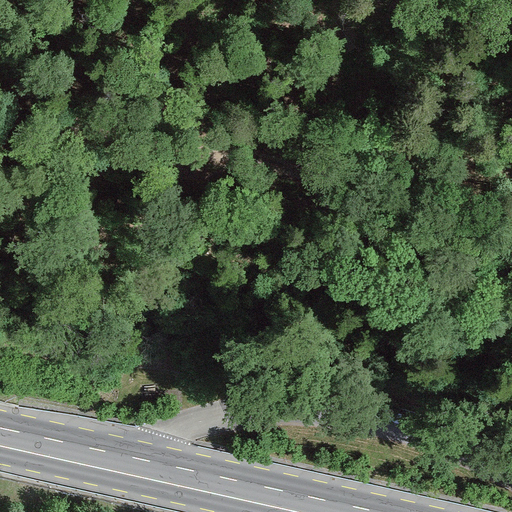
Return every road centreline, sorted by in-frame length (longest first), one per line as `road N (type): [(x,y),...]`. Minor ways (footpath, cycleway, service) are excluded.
road 1 (track): [(0,62),(79,123),(115,137),(255,159),(511,288)]
road 2 (primary): [(330,511),(0,440)]
